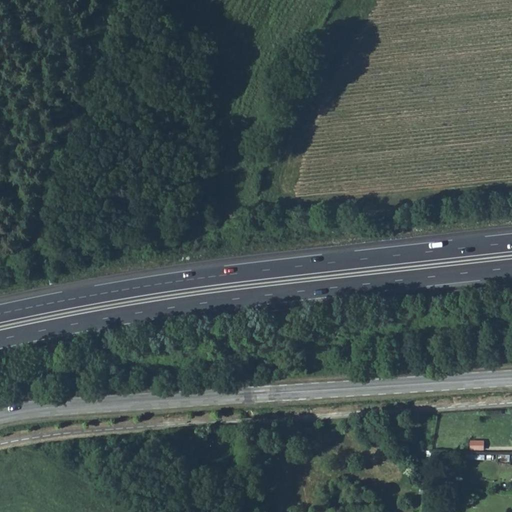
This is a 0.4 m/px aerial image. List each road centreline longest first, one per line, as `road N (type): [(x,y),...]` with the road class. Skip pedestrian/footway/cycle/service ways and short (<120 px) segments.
road 1 (trunk): [(511,241),(235,270),(0,314)]
road 2 (trunk): [(0,338),(210,300),(511,267)]
road 3 (secondary): [(511,377),(0,415)]
